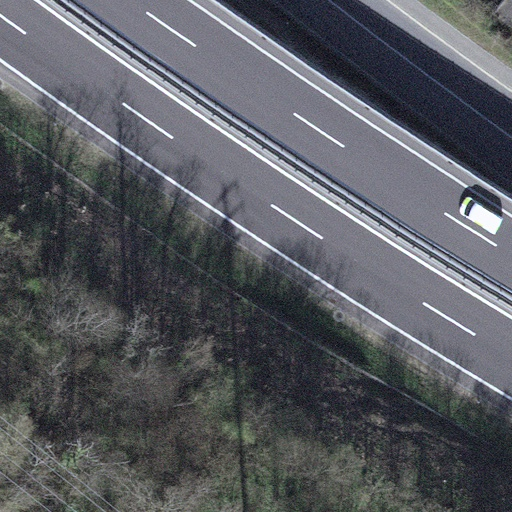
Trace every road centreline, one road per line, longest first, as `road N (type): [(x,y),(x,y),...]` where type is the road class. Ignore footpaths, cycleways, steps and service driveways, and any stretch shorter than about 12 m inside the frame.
road 1 (motorway): [(0,19),(305,233),(511,362)]
road 2 (motorway): [(511,245),(144,0)]
road 3 (primary): [(326,0),(511,138)]
